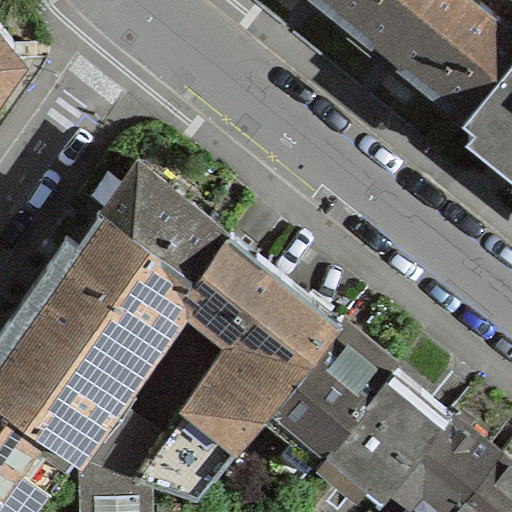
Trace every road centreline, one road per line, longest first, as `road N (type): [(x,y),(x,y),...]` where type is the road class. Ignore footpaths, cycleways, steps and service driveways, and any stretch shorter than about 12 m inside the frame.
road 1 (tertiary): [(164,10),(511,301)]
road 2 (residential): [(0,239),(164,10)]
